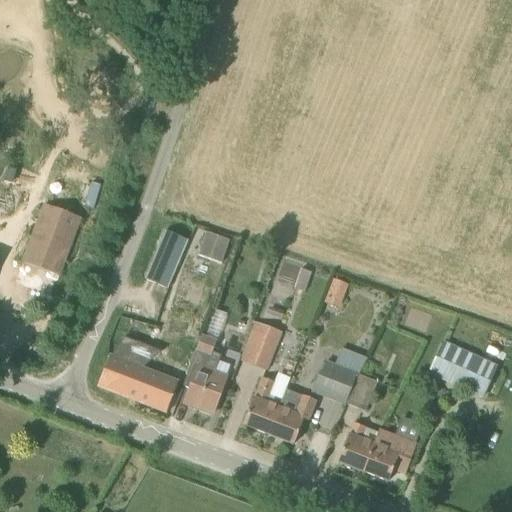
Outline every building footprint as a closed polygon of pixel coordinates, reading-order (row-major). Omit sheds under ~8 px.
[(45,205),(23,263),(58,276),(80,219),(45,205)] [(189,241),(165,232),(145,280),(168,290),(189,241)] [(230,241),(207,233),(199,256),(222,264),(230,241)] [(301,270),(294,289),(305,293),(312,274),(301,270)] [(349,286),(334,280),(325,303),(340,309),(349,286)] [(281,334),(255,324),(240,362),(266,372),(281,334)] [(216,342),(202,336),(183,388),(190,390),(184,405),(211,415),(226,378),(214,374),(220,357),(212,354),(216,342)] [(498,367),(444,343),(429,375),(483,400),(498,367)] [(166,414),(178,383),(144,370),(149,358),(114,344),(97,387),(166,414)] [(346,407),(347,405),(359,375),(326,362),(322,373),(320,372),(311,393),(346,407)] [(376,385),(359,375),(347,405),(365,412),(376,385)] [(244,427),(269,436),(282,402),(269,397),(275,384),(263,379),(254,399),(244,427)] [(286,391),(282,402),(269,436),(293,446),(303,421),(308,423),(316,402),(303,397),(286,391)] [(338,463),(363,473),(374,445),(361,440),(366,429),(354,424),(349,435),(338,463)] [(374,445),(363,473),(388,482),(393,470),(405,475),(416,447),(379,432),(374,445)]
